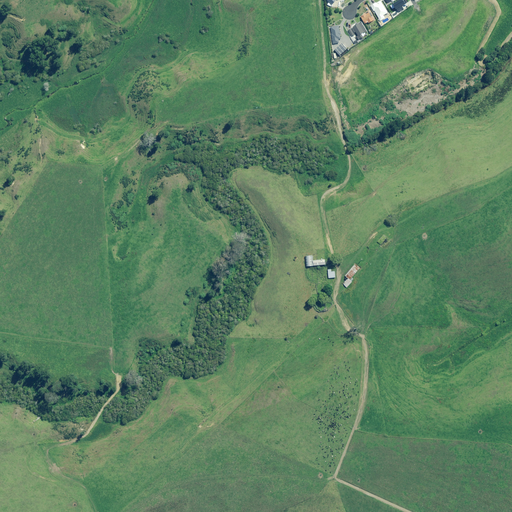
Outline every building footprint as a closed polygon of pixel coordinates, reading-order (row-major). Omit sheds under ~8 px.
[(408,2),(406,0),(401,0),(391,6),(393,11),(396,9),(399,14),(405,10),(413,5),(411,1),(408,2)] [(388,13),(381,1),(371,6),(374,11),(375,11),(381,21),(386,18),(384,15),(388,13)] [(375,21),(370,12),(361,16),(366,24),(369,22),(370,24),(375,21)] [(367,31),(362,23),(353,28),(355,33),(356,32),(359,36),(357,37),(359,40),(364,37),(362,34),(367,31)] [(340,31),(340,26),(332,27),(333,44),(340,43),(339,39),(342,39),(341,31),(340,31)] [(348,49),(343,43),(335,50),(340,56),(348,49)] [(346,277),(350,280),(361,268),(358,266),(357,267),(355,265),(346,276),(346,277)] [(350,280),(346,277),(341,283),(345,286),(350,280)]
